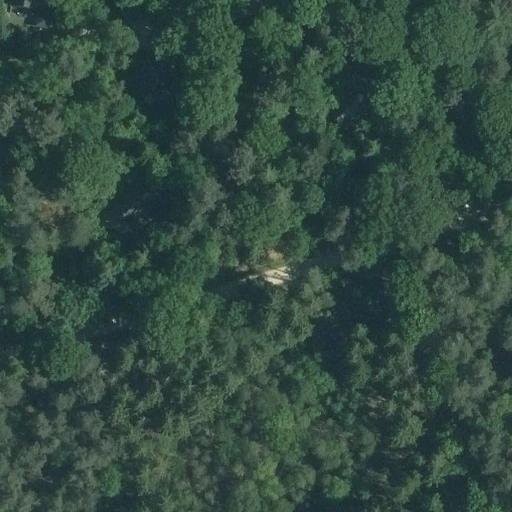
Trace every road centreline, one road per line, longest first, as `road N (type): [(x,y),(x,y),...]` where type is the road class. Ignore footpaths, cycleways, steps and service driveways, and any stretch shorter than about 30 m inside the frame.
road 1 (track): [(0,348),(511,203)]
road 2 (track): [(462,511),(387,235)]
road 3 (track): [(0,56),(275,0)]
